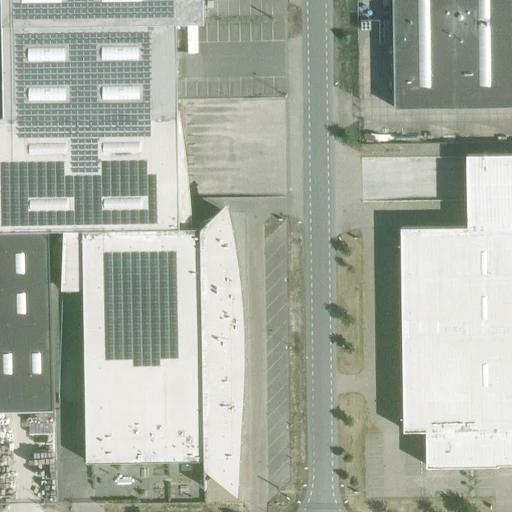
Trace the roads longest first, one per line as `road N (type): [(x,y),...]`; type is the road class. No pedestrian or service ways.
road 1 (unclassified): [(330,511),(320,0)]
road 2 (unknown): [(324,203),(272,202),(251,220),(253,511)]
